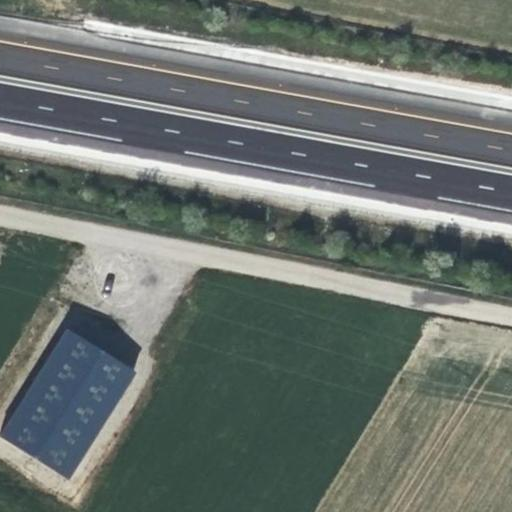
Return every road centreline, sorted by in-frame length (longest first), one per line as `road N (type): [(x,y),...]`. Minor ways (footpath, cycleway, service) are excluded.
road 1 (motorway): [(511,141),(0,49)]
road 2 (track): [(511,310),(0,218)]
road 3 (motorway): [(0,100),(511,192)]
